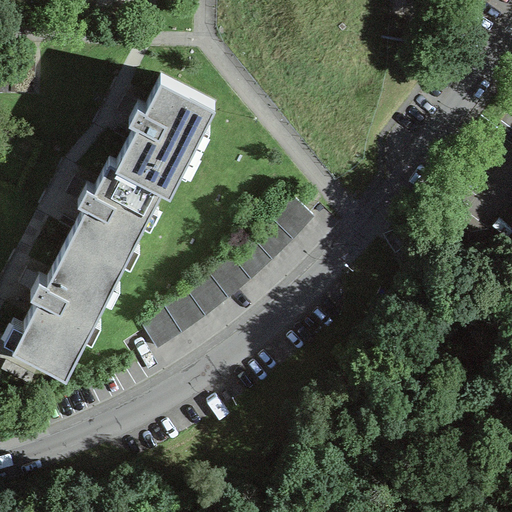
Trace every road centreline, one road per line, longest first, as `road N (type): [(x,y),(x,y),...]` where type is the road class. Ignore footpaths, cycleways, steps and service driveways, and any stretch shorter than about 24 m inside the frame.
road 1 (residential): [(0,469),(124,418),(237,348),(370,225),(511,35)]
road 2 (track): [(426,511),(422,335),(370,225)]
